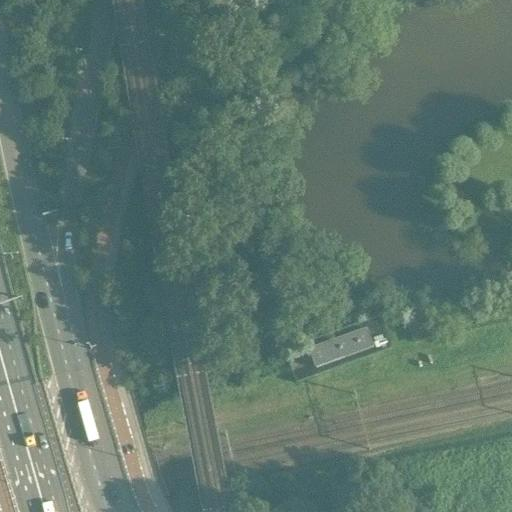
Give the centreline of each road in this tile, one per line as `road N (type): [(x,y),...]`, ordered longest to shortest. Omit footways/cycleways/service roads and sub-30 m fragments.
road 1 (primary): [(68,372),(69,217),(109,0)]
road 2 (primary): [(68,372),(0,155)]
road 3 (primary): [(114,511),(68,372)]
road 4 (primary): [(0,372),(33,511)]
